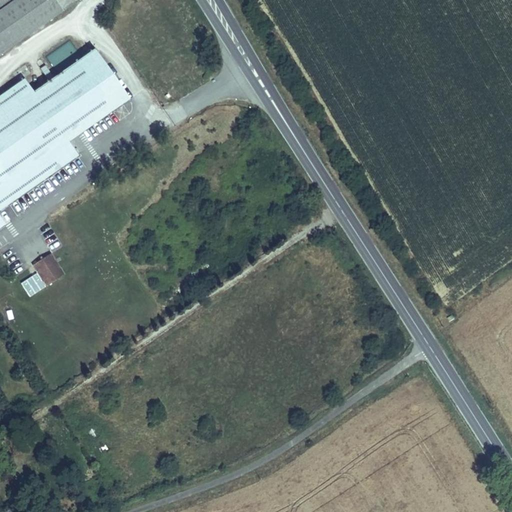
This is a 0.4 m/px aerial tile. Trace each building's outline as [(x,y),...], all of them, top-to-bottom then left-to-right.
[(0,0),(0,41),(57,0),(0,0)] [(0,223),(4,221),(0,215),(0,205),(77,152),(64,135),(127,91),(90,39),(28,83),(19,71),(0,84),(0,223)] [(64,275),(50,253),(33,264),(48,286),(64,275)] [(92,441),(100,436),(94,426),(85,431),(92,441)] [(102,441),(95,445),(101,454),(108,450),(102,441)]
